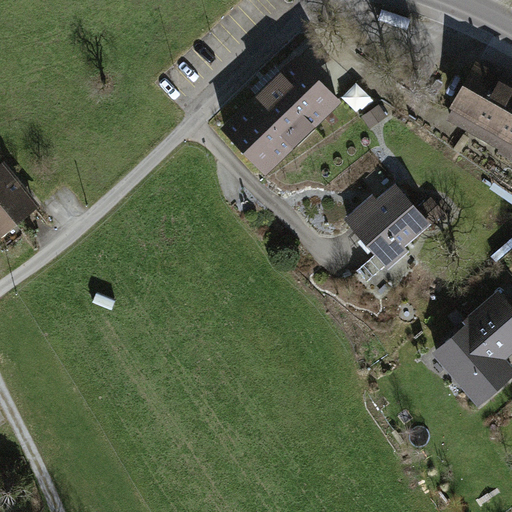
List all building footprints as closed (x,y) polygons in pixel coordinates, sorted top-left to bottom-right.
[(296,58),(225,127),(249,152),(258,143),(275,160),(337,101),(296,58)] [(511,85),(477,65),(454,105),(457,106),(475,117),(498,130),(502,124),(511,130),(511,85)] [(475,117),(457,106),(450,118),(468,128),(475,117)] [(3,168),(0,170),(0,223),(30,200),(3,168)] [(366,203),(348,219),(387,263),(405,248),(401,244),(427,221),(396,185),(370,208),(366,203)] [(494,235),(482,226),(470,240),(482,250),(494,235)] [(467,321),(469,324),(501,357),(511,347),(511,314),(496,296),(467,321)] [(511,372),(511,370),(501,357),(469,324),(437,353),(479,401),(511,372)]
